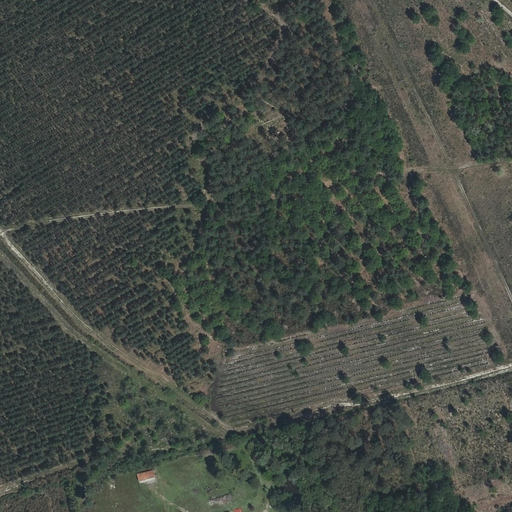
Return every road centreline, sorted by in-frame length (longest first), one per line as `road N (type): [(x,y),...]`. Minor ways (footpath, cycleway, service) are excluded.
road 1 (track): [(0,231),(90,330),(229,424),(434,387),(511,363)]
road 2 (track): [(511,165),(349,174),(274,195),(0,229)]
road 3 (track): [(511,292),(458,172)]
